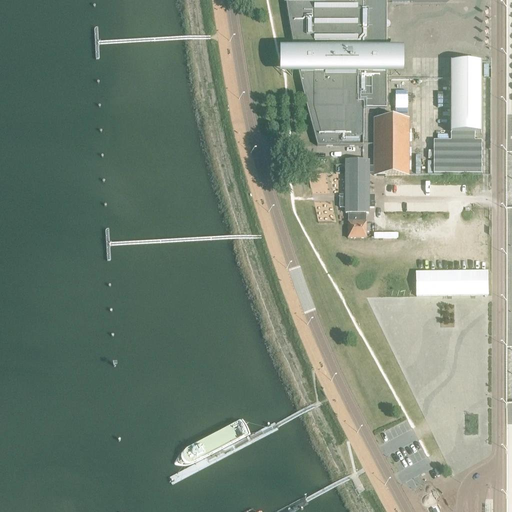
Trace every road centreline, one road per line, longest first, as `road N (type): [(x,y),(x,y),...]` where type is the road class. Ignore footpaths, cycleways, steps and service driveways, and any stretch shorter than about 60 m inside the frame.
road 1 (unclassified): [(410,511),(301,290),(259,154),(231,0)]
road 2 (tertiary): [(500,0),(500,511)]
